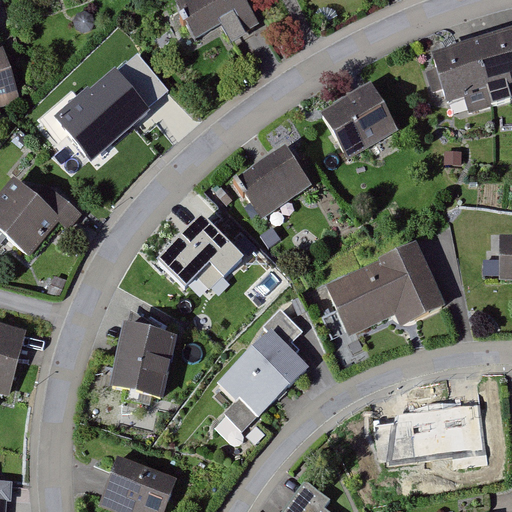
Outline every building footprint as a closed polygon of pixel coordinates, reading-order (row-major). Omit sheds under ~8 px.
[(238,0),(190,0),(169,13),(191,48),(218,32),(230,50),(258,32),(238,0)] [(511,106),(511,35),(472,49),(493,113),(511,106)] [(0,111),(21,105),(2,48),(0,48),(0,111)] [(493,113),(472,49),(431,63),(453,126),(493,113)] [(110,75),(52,124),(85,162),(143,113),(110,75)] [(399,135),(370,90),(320,123),(349,168),(399,135)] [(312,192),(282,152),(233,189),(262,230),(312,192)] [(30,201),(9,185),(0,195),(0,243),(27,265),(57,229),(69,239),(82,222),(40,189),(30,201)] [(239,267),(193,226),(173,250),(170,248),(149,271),(192,312),(239,267)] [(511,242),(498,242),(500,288),(511,287),(511,242)] [(442,312),(413,248),(324,291),(347,342),(394,320),(398,328),(442,312)] [(0,399),(8,401),(24,335),(0,329),(0,399)] [(177,342),(120,330),(107,397),(117,395),(165,405),(177,342)] [(307,374),(268,337),(215,401),(228,414),(222,420),(241,440),(307,374)] [(480,405),(406,417),(413,461),(442,457),(445,477),(490,470),(480,405)] [(165,511),(176,486),(115,462),(97,511),(165,511)] [(323,511),(329,505),(304,487),(285,511),(323,511)]
